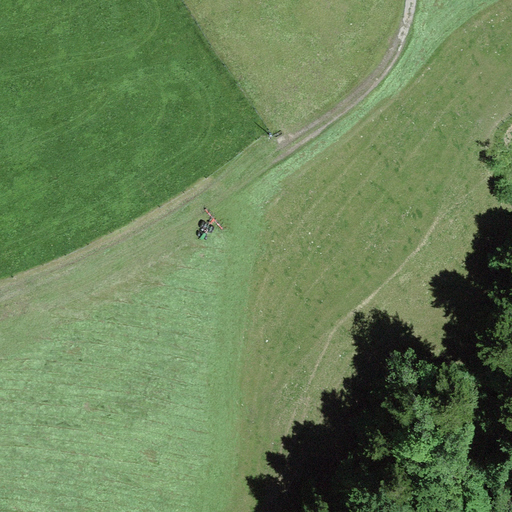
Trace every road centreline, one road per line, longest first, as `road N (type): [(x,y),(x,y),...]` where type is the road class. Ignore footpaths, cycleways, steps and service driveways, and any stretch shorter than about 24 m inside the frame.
road 1 (track): [(0,295),(130,248),(353,103),(385,69),(414,0)]
road 2 (track): [(291,511),(376,353),(401,326),(452,312),(472,296),(490,272),(496,236)]
